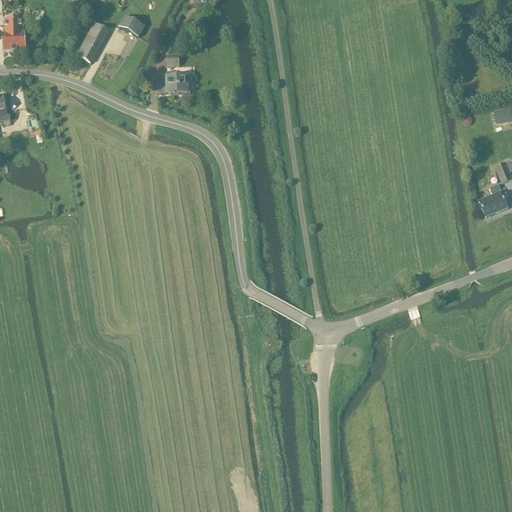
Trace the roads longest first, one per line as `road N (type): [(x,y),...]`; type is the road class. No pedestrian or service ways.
road 1 (tertiary): [(0,74),(66,81),(207,138),(224,162),(241,276),(255,296)]
road 2 (tertiary): [(320,331),(511,261)]
road 3 (tertiary): [(326,511),(320,331)]
